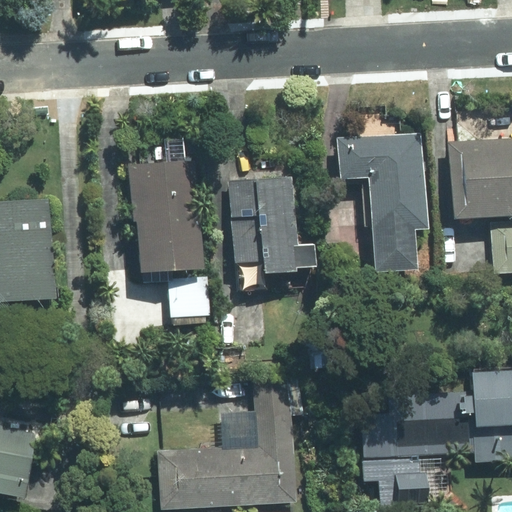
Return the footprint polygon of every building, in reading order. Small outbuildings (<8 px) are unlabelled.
[(432,224),(425,131),(339,138),(342,177),(371,174),(378,268),(423,265),(420,225),(432,224)] [(511,136),(450,138),(452,213),(492,212),(511,211),(511,136)] [(207,265),(195,156),(130,163),(142,272),(207,265)] [(303,268),(295,174),(225,177),(235,294),(273,290),(272,271),(303,268)] [(0,297),(57,293),(49,194),(0,197),(0,297)] [(211,316),(210,273),(170,274),(171,317),(211,316)] [(475,389),(365,393),(368,479),(380,478),(381,505),(451,502),(449,459),(511,456),(511,363),(474,365),(475,389)] [(297,503),(298,379),(254,379),(253,446),(160,445),(160,502),(297,503)] [(0,487),(31,493),(43,424),(5,418),(8,403),(0,401),(0,487)]
